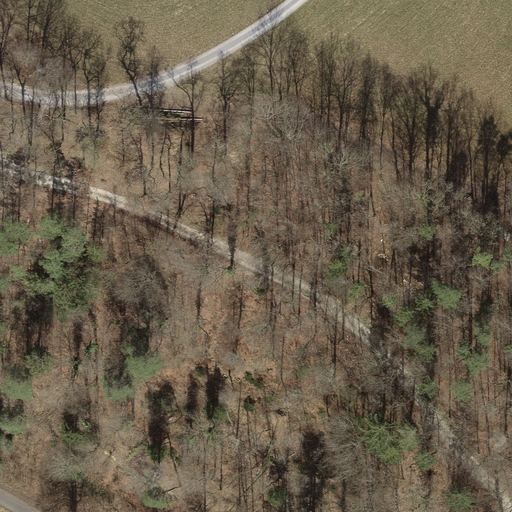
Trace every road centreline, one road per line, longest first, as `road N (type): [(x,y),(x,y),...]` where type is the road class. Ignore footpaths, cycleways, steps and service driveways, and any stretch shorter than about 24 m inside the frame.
road 1 (track): [(507,511),(403,373),(304,288),(143,209),(0,164)]
road 2 (track): [(0,89),(35,97),(101,93),(175,76),(292,0)]
